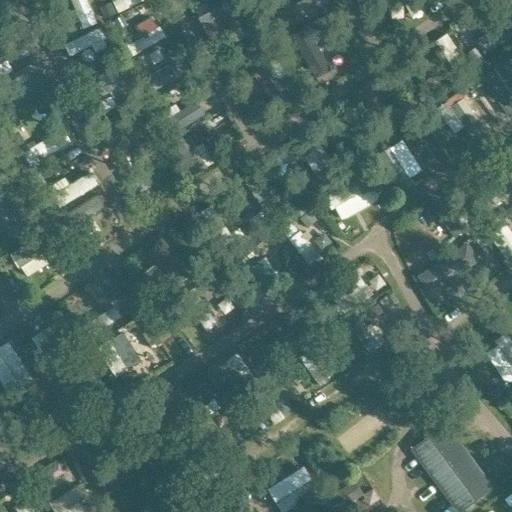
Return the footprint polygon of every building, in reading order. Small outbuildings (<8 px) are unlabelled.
[(86,0),(70,0),(75,10),(79,20),(83,29),(96,23),(86,0)] [(116,0),(112,2),(118,13),(144,0),(116,0)] [(222,19),(204,29),(212,43),(255,20),(247,5),(238,10),(232,0),(216,9),(222,19)] [(315,0),(303,0),(277,12),(284,25),(319,8),(315,0)] [(110,6),(101,10),(105,18),(114,14),(110,6)] [(333,11),(292,36),(316,77),(330,70),(314,40),(331,31),(341,26),(333,11)] [(121,16),(114,20),(119,30),(126,26),(121,16)] [(511,24),(509,19),(474,41),(483,55),(511,36),(511,24)] [(71,22),(61,27),(66,39),(77,34),(71,22)] [(135,41),(126,46),(132,56),(164,38),(158,27),(156,28),(135,41)] [(0,47),(16,39),(10,28),(0,33),(0,47)] [(100,28),(64,45),(69,56),(77,52),(103,40),(105,39),(100,28)] [(447,35),(435,42),(439,48),(447,61),(451,67),(462,60),(447,35)] [(475,49),(468,53),(475,63),(482,59),(475,49)] [(113,56),(104,60),(108,69),(116,63),(113,56)] [(179,58),(141,81),(148,94),(187,71),(188,69),(182,58),(179,58)] [(275,58),(262,66),(284,100),(296,92),(275,58)] [(501,60),(491,67),(493,70),(497,76),(507,69),(501,60)] [(142,61),(134,61),(135,73),(142,72),(142,61)] [(467,61),(461,65),(467,73),(472,69),(467,61)] [(493,70),(482,78),(508,116),(511,113),(511,96),(497,76),(493,70)] [(117,71),(80,92),(87,104),(110,92),(118,87),(124,83),(117,71)] [(11,90),(1,96),(8,109),(46,87),(38,75),(29,80),(11,90)] [(370,84),(357,94),(385,133),(418,109),(408,97),(389,110),(370,84)] [(458,93),(446,101),(446,102),(464,127),(472,139),(484,131),(458,93)] [(425,94),(419,99),(424,105),(430,100),(425,94)] [(136,96),(126,102),(132,111),(141,106),(136,96)] [(159,101),(151,106),(156,114),(164,109),(159,101)] [(179,112),(165,120),(173,133),(203,115),(195,102),(179,112)] [(276,103),(269,108),(274,115),(281,110),(276,103)] [(103,132),(102,134),(102,137),(103,139),(105,141),(106,143),(108,144),(110,145),(122,138),(145,125),(149,123),(141,110),(103,132)] [(10,115),(2,120),(6,128),(14,123),(10,115)] [(201,123),(192,129),(196,136),(205,130),(201,123)] [(419,128),(413,132),(417,139),(423,136),(419,128)] [(22,153),(30,166),(69,143),(61,130),(35,146),(22,153)] [(155,133),(147,138),(153,147),(161,143),(155,133)] [(189,135),(177,143),(196,174),(208,166),(189,135)] [(340,142),(308,166),(317,178),(349,154),(340,142)] [(167,146),(159,151),(164,159),(172,154),(167,146)] [(390,147),(377,155),(401,191),(414,183),(410,178),(390,148),(390,147)] [(286,150),(277,157),(284,166),(293,160),(286,150)] [(159,154),(125,177),(132,187),(136,184),(159,169),(166,165),(159,154)] [(255,170),(243,179),(268,218),(281,210),(255,170)] [(68,185),(51,195),(59,208),(96,186),(88,173),(68,185)] [(511,174),(486,193),(495,205),(511,192),(511,174)] [(0,207),(17,198),(4,175),(0,176),(0,207)] [(365,177),(341,190),(351,209),(346,208),(343,210),(341,214),(343,218),(347,219),(351,217),(353,213),(354,213),(377,200),(365,177)] [(97,194),(64,217),(72,229),(106,206),(97,194)] [(484,195),(476,200),(485,213),(492,207),(484,195)] [(428,200),(419,206),(422,212),(432,206),(428,200)] [(462,206),(433,224),(446,246),(475,228),(462,206)] [(211,207),(201,214),(211,230),(222,246),(222,247),(233,240),(211,207)] [(56,208),(46,214),(50,221),(59,215),(56,208)] [(309,212),(300,219),(307,228),(308,227),(316,221),(309,212)] [(511,239),(497,217),(485,225),(510,264),(511,262),(511,239)] [(29,221),(26,231),(34,233),(37,223),(29,221)] [(274,231),(265,238),(273,247),(282,239),(274,231)] [(299,231),(288,240),(307,264),(319,255),(299,231)] [(46,233),(13,254),(22,266),(34,258),(54,245),(46,233)] [(162,240),(150,249),(177,284),(189,274),(162,240)] [(486,244),(476,246),(478,255),(488,254),(486,244)] [(466,245),(420,277),(429,292),(476,260),(466,245)] [(85,248),(77,253),(82,260),(90,255),(85,248)] [(192,253),(187,258),(194,267),(199,262),(192,253)] [(245,258),(232,267),(257,300),(270,291),(252,267),(245,258)] [(210,277),(203,282),(209,290),(209,289),(215,285),(210,277)] [(335,303),(333,305),(340,315),(370,295),(364,285),(335,303)] [(197,295),(186,301),(205,330),(215,323),(205,307),(200,300),(197,295)] [(147,298),(140,303),(145,310),(153,305),(147,298)] [(131,300),(123,305),(128,313),(136,307),(131,300)] [(377,305),(367,312),(371,319),(381,312),(377,305)] [(113,308),(84,325),(90,336),(119,318),(113,308)] [(361,320),(350,328),(369,354),(380,346),(380,345),(387,340),(376,324),(372,327),(370,324),(366,327),(361,320)] [(312,321),(303,329),(310,338),(319,331),(312,321)] [(281,326),(254,343),(270,366),(300,346),(291,333),(287,336),(281,326)] [(343,329),(335,335),(339,341),(348,334),(343,329)] [(511,343),(503,331),(491,339),(495,346),(511,369),(511,343)] [(109,340),(97,348),(114,378),(127,370),(126,369),(139,362),(122,334),(110,341),(109,340)] [(39,350),(33,354),(39,364),(69,345),(62,335),(57,338),(39,350)] [(30,340),(22,345),(28,354),(36,349),(30,340)] [(12,345),(0,352),(0,354),(0,355),(19,385),(21,388),(34,380),(12,345)] [(238,354),(228,361),(244,385),(254,378),(238,354)] [(89,359),(81,364),(86,371),(93,366),(89,359)] [(289,365),(283,370),(288,377),(295,372),(289,365)] [(52,380),(25,400),(41,423),(54,413),(69,403),(60,390),(72,381),(73,381),(66,371),(53,380),(52,380)] [(262,388),(252,395),(273,424),(283,416),(282,415),(262,388)] [(497,388),(487,395),(492,402),(502,394),(497,388)] [(231,391),(223,396),(228,403),(236,397),(231,391)] [(234,405),(225,412),(229,418),(238,411),(234,405)] [(141,426),(104,449),(111,461),(149,438),(141,426)] [(414,450),(447,494),(459,510),(489,488),(444,428),(414,450)] [(197,435),(184,441),(197,469),(211,462),(210,460),(198,436),(197,435)] [(168,439),(155,446),(175,485),(188,478),(168,439)] [(296,457),(284,466),(307,499),(319,490),(296,457)] [(353,481),(319,503),(325,511),(335,511),(362,495),(353,481)] [(45,488),(36,493),(46,510),(50,507),(48,503),(52,500),(45,488)] [(84,496),(57,511),(86,511),(91,509),(84,496)] [(164,498),(139,511),(168,511),(171,511),(164,498)] [(34,511),(28,502),(16,510),(17,511),(34,511)]
